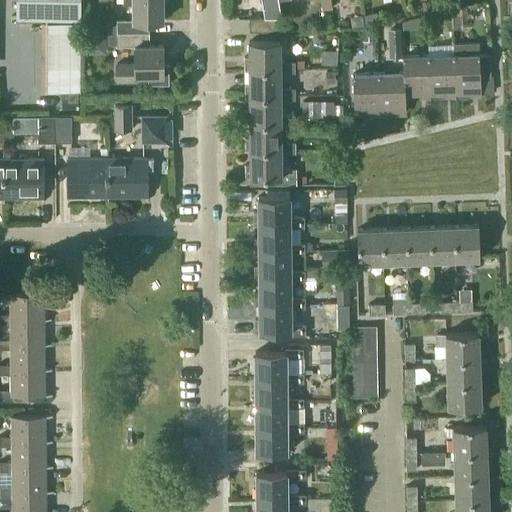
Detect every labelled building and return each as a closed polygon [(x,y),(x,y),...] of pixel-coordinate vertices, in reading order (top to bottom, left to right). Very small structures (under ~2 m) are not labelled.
[(81,0),(17,0),(17,19),(82,20),(81,0)] [(162,0),(123,0),(124,2),(134,2),(134,19),(107,19),(108,32),(149,32),(149,19),(163,19),(162,0)] [(281,14),(279,0),(262,0),(265,17),(281,14)] [(333,7),(331,0),(322,0),(324,8),(333,7)] [(364,24),(363,13),(350,15),(352,26),(364,24)] [(260,14),(231,14),(231,30),(282,30),(282,18),(260,18),(260,14)] [(376,39),(375,27),(362,28),(363,40),(376,39)] [(108,43),(117,43),(117,46),(135,46),(135,63),(117,63),(117,79),(135,79),(135,74),(146,74),(146,83),(169,83),(168,64),(163,64),(163,45),(149,45),(149,32),(108,32),(108,43)] [(281,67),(281,71),(294,71),(294,61),(280,61),(280,41),(249,41),(249,56),(244,56),(245,68),(249,68),(281,67)] [(455,93),(455,92),(470,92),(480,92),(480,77),(491,76),(490,53),(479,54),(479,42),(454,43),(455,53),(453,54),(455,93)] [(455,93),(453,54),(428,55),(430,94),(430,93),(445,93),(455,93)] [(430,94),(428,55),(403,56),(404,71),(405,94),(419,94),(430,94)] [(281,94),(281,99),(295,98),(295,88),(281,88),(281,71),(281,67),(249,68),(249,83),(245,83),(245,95),(250,95),(281,94)] [(405,94),(404,71),(378,72),(380,111),(381,111),(395,110),(395,111),(406,110),(405,94)] [(380,111),(378,72),(353,73),(355,112),(370,111),(380,111)] [(281,121),(281,125),(295,125),(295,114),(281,114),(281,99),(281,94),(250,95),(250,110),(245,110),(245,122),(250,122),(281,121)] [(302,98),(302,117),(343,117),(343,102),(317,102),(317,98),(302,98)] [(133,128),(133,102),(114,102),(114,128),(133,128)] [(172,140),(172,113),(141,113),(141,141),(172,140)] [(54,115),(55,141),(73,141),(72,114),(54,115)] [(39,141),(55,141),(54,115),(39,115),(39,141)] [(281,152),(295,152),(295,141),(281,141),(281,125),(281,121),(250,122),(250,137),(245,137),(245,149),(250,149),(250,148),(281,148),(281,152)] [(323,136),(336,136),(336,123),(323,123),(323,136)] [(250,148),(250,149),(250,163),(245,163),(245,176),(280,175),(280,179),(295,179),(295,168),(281,168),(281,152),(281,148),(250,148)] [(107,157),(107,194),(147,194),(146,156),(107,157)] [(3,158),(3,195),(43,195),(43,157),(3,158)] [(107,194),(107,157),(67,157),(68,195),(107,194)] [(290,223),(290,227),(304,226),(304,216),(290,216),(290,195),(259,196),(259,211),(254,211),(254,224),(259,224),(290,223)] [(290,250),(290,253),(304,253),(304,242),(290,242),(290,227),(290,223),(259,224),(259,238),(254,238),(254,250),(259,250),(290,250)] [(454,224),(455,257),(479,256),(478,223),(454,224)] [(430,225),(431,258),(455,257),(454,224),(430,225)] [(406,226),(407,259),(431,258),(430,225),(406,226)] [(407,259),(406,226),(382,227),(383,260),(407,259)] [(383,260),(382,227),(358,228),(359,261),(383,260)] [(290,277),(290,280),(304,280),(304,269),(290,269),(290,253),(290,250),(259,250),(259,265),(255,265),(255,277),(259,277),(290,277)] [(291,304),(291,307),(305,307),(305,296),(291,296),(290,280),(290,277),(259,277),(259,291),(254,291),(255,304),(260,304),(291,304)] [(10,317),(44,317),(44,292),(10,292),(10,313),(0,312),(0,322),(10,323),(10,317)] [(456,300),(456,310),(472,310),(472,299),(456,300)] [(456,310),(456,300),(440,300),(440,310),(456,310)] [(393,312),(410,311),(409,301),(393,302),(393,312)] [(425,301),(409,301),(410,311),(426,311),(425,301)] [(386,312),(385,302),(368,302),(368,313),(386,312)] [(260,318),(255,318),(255,331),(259,331),(259,330),(291,330),(291,334),(305,334),(305,307),(291,307),(291,304),(260,304),(260,318)] [(11,343),(44,343),(44,317),(10,317),(10,323),(10,338),(0,338),(0,347),(11,348),(11,343)] [(352,325),(352,337),(377,337),(376,324),(352,325)] [(437,344),(446,344),(447,357),(479,356),(478,332),(436,333),(437,344)] [(352,337),(353,349),(377,349),(377,337),(352,337)] [(415,358),(415,341),(405,341),(405,358),(415,358)] [(11,368),(44,368),(44,343),(11,343),(11,348),(11,363),(0,363),(0,372),(11,373),(11,368)] [(286,376),(286,372),(286,357),(304,357),(303,348),(285,348),(285,351),(255,351),(256,376),(286,376)] [(353,349),(353,361),(377,361),(377,349),(353,349)] [(479,356),(447,357),(447,381),(480,380),(479,356)] [(353,361),(353,373),(377,372),(377,361),(353,361)] [(405,382),(416,382),(415,366),(405,366),(405,382)] [(11,368),(11,373),(11,388),(0,388),(0,397),(13,398),(13,394),(44,394),(44,368),(11,368)] [(286,376),(256,376),(256,401),(286,401),(286,397),(286,382),(303,382),(303,372),(286,372),(286,376)] [(353,373),(353,385),(378,384),(377,372),(353,373)] [(480,380),(447,381),(448,405),(481,404),(480,380)] [(416,398),(416,382),(405,382),(405,398),(416,398)] [(378,396),(378,384),(353,385),(354,396),(378,396)] [(286,401),(256,401),(256,426),(287,426),(287,422),(286,406),(303,406),(303,397),(286,397),(286,401)] [(11,440),(45,440),(45,414),(11,414),(11,435),(0,434),(0,444),(11,445),(11,440)] [(287,426),(256,426),(256,451),(287,451),(287,431),(303,431),(303,422),(287,422),(287,426)] [(453,434),(454,450),(487,449),(486,424),(446,426),(446,434),(453,434)] [(406,452),(416,452),(416,436),(406,436),(406,452)] [(12,465),(45,465),(45,440),(11,440),(11,445),(12,460),(0,460),(0,470),(12,470),(12,465)] [(487,473),(487,449),(454,450),(454,474),(487,473)] [(446,462),(445,450),(421,450),(422,463),(446,462)] [(417,468),(416,452),(406,452),(407,468),(417,468)] [(12,491),(45,490),(45,465),(12,465),(12,470),(12,485),(0,485),(0,495),(12,495),(12,491)] [(287,497),(287,493),(287,477),(305,477),(305,468),(286,468),(286,471),(256,471),(257,497),(287,497)] [(488,497),(487,473),(454,474),(455,498),(488,497)] [(407,500),(418,500),(417,484),(407,484),(407,500)] [(45,511),(45,490),(12,491),(12,495),(12,510),(0,510),(0,511),(45,511)] [(287,511),(287,502),(305,502),(305,493),(287,493),(287,497),(257,497),(256,511),(287,511)] [(488,511),(488,497),(455,498),(455,511),(488,511)] [(418,511),(418,500),(407,500),(407,511),(418,511)]
